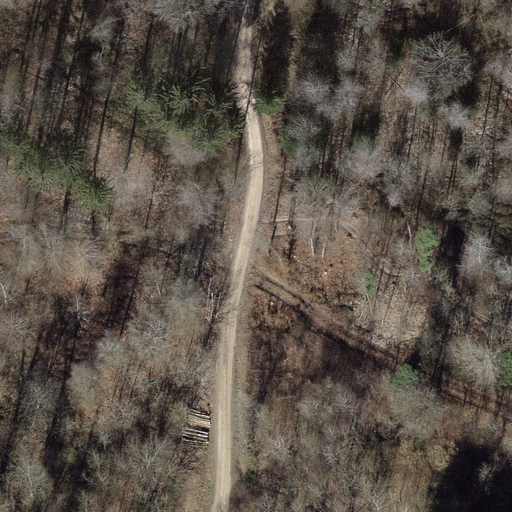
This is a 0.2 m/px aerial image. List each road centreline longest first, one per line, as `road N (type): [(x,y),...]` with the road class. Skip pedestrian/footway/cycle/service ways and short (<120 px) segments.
road 1 (track): [(221,511),(229,323),(258,229)]
road 2 (track): [(258,229),(256,149),(236,51),(249,0)]
